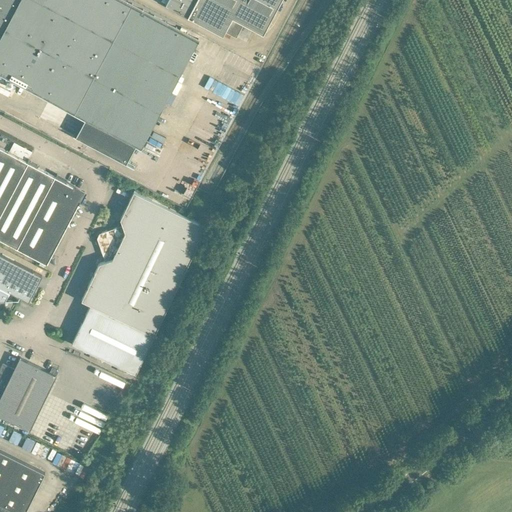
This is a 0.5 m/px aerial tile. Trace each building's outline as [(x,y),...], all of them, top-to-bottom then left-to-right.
[(141,148),(167,96),(196,40),(123,0),(0,0),(0,72),(92,121),(82,139),(73,134),(73,135),(134,167),(126,163),(136,145),(140,147),(140,148),(141,148)] [(263,34),(280,0),(174,0),(170,7),(227,37),(230,34),(241,40),(248,26),(263,34)] [(237,56),(233,66),(253,74),(257,64),(237,56)] [(84,192),(27,161),(0,146),(0,238),(47,263),(78,203),(79,203),(84,192)] [(206,226),(133,191),(120,218),(122,225),(99,233),(97,238),(105,261),(99,263),(81,300),(90,304),(72,342),(136,373),(206,226)] [(10,291),(28,301),(42,275),(0,253),(0,299),(6,300),(6,299),(5,299),(10,291)] [(50,371),(19,357),(14,369),(3,364),(0,369),(0,415),(30,430),(56,374),(55,374),(57,369),(52,367),(50,371)] [(75,422),(100,430),(106,414),(80,406),(75,422)] [(31,448),(35,439),(13,430),(9,438),(31,448)] [(0,449),(0,511),(24,511),(45,472),(0,449)]
